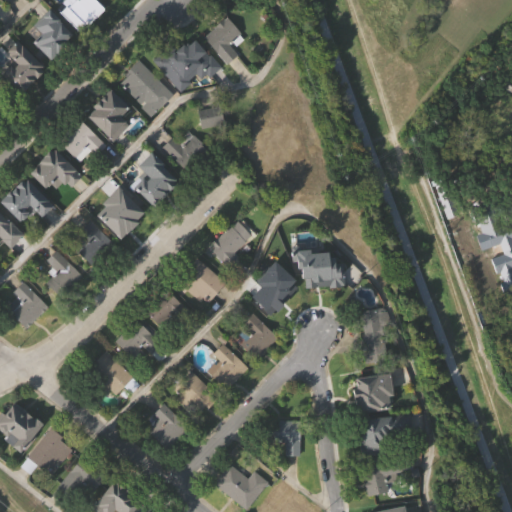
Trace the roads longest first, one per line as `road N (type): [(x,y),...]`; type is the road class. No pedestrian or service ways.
road 1 (residential): [(171,487),(279,369),(297,361),(320,381),(337,511)]
road 2 (residential): [(23,369),(69,338),(226,176)]
road 3 (residential): [(0,350),(201,511)]
road 4 (residential): [(0,162),(161,0)]
